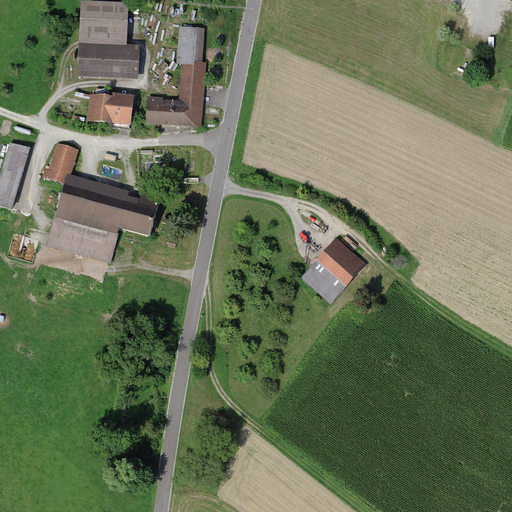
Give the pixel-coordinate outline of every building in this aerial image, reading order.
[(125,6),(79,4),(78,44),(124,45),(125,6)] [(205,30),(179,28),(176,66),(182,67),(179,101),(204,103),(207,65),(202,64),(205,30)] [(139,47),(78,44),(77,74),(137,78),(139,47)] [(132,102),(90,100),(89,125),(130,127),(132,102)] [(148,101),(146,126),(199,129),(200,104),(148,101)] [(30,151),(9,145),(0,174),(0,209),(12,213),(30,151)] [(80,153),(59,146),(49,181),(63,185),(46,245),(111,264),(121,230),(149,238),(159,203),(73,178),(80,153)] [(368,266),(339,241),(302,281),(332,308),(368,266)]
